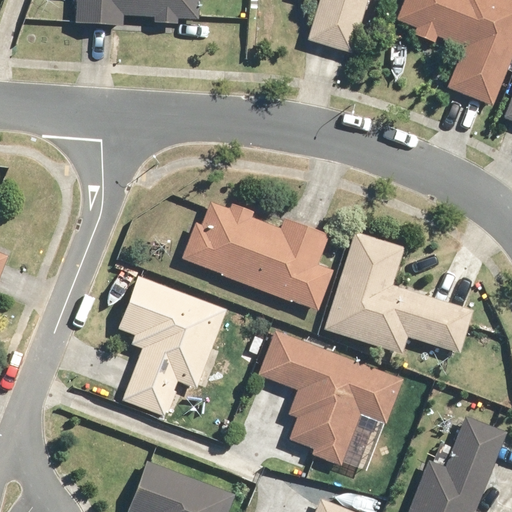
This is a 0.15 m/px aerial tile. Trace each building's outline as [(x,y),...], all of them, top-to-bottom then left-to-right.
[(78,0),(77,20),(123,23),(124,11),(154,13),(153,21),(181,23),(181,16),(200,18),(201,0),(78,0)] [(323,0),(311,39),(354,52),(370,0),(323,0)] [(511,0),(404,0),(397,18),(416,25),(414,31),(439,41),(441,36),(466,46),(450,87),(496,105),(511,65),(511,0)] [(253,216),(255,210),(233,202),(231,208),(213,201),(204,224),(197,222),(183,259),(319,310),(334,271),(318,265),(330,233),(285,216),(281,226),(253,216)] [(406,248),(356,232),(324,330),(402,355),(408,337),(461,354),(476,310),(395,283),(406,248)] [(0,282),(11,255),(0,250),(0,282)] [(229,309),(138,274),(118,326),(136,333),(132,344),(144,349),(124,401),(167,417),(182,380),(199,387),(229,309)] [(408,376),(276,329),(260,376),(298,390),(290,414),(297,416),(289,438),(317,448),(314,455),(345,465),(363,413),(391,423),(408,376)] [(508,430),(467,415),(446,468),(428,462),(409,511),(477,511),(508,430)] [(230,511),(237,493),(148,458),(128,511),(230,511)] [(356,511),(320,497),(314,511),(356,511)]
